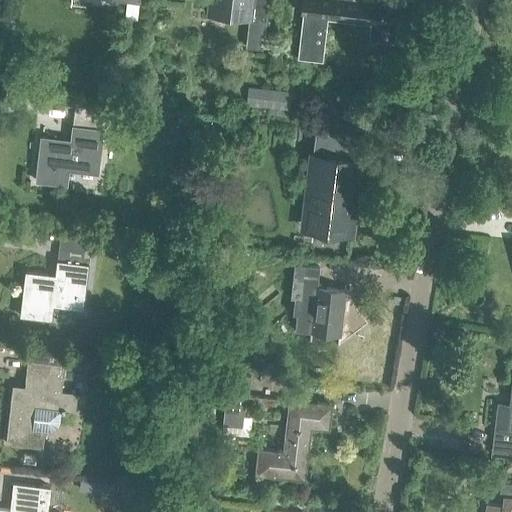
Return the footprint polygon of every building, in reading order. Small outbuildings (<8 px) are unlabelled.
[(249,20),(266,22),(268,8),(253,6),(253,0),(209,0),(208,15),(249,20)] [(398,4),(361,0),(303,0),(297,60),(322,63),(327,20),(369,25),(367,41),(393,44),(398,4)] [(249,20),(246,47),(263,49),(266,22),(249,20)] [(249,88),(247,105),(289,109),(290,92),(249,88)] [(98,130),(101,106),(75,103),(71,141),(41,138),(36,182),(66,186),(68,171),(99,174),(104,131),(98,130)] [(111,109),(104,108),(103,118),(110,119),(111,109)] [(311,156),(306,203),(317,205),(314,232),(351,236),(358,174),(360,161),(336,158),(311,156)] [(60,238),(56,277),(26,273),(21,317),(51,320),(53,307),(83,310),(88,266),(82,266),(85,241),(60,238)] [(344,291),(342,290),(316,287),(318,268),(293,266),(290,298),(294,299),(292,315),(296,315),(294,331),(339,336),(344,291)] [(66,357),(64,376),(83,379),(85,359),(66,357)] [(13,386),(6,445),(43,449),(45,431),(48,431),(52,430),(58,425),(60,422),(61,414),(64,414),(64,412),(75,413),(77,394),(61,392),(64,366),(28,362),(26,375),(38,377),(36,389),(13,386)] [(497,403),(494,428),(511,429),(511,371),(509,393),(508,405),(497,403)] [(228,376),(223,427),(242,429),(246,399),(249,399),(251,378),(228,376)] [(259,451),(256,476),(283,479),(283,480),(306,483),(312,431),(328,432),(331,406),(289,402),(283,453),(259,451)] [(511,429),(494,428),(491,452),(511,454),(511,429)] [(91,481),(89,492),(101,493),(102,482),(91,481)] [(501,506),(487,504),(485,504),(483,511),(511,511),(511,484),(499,483),(498,496),(502,497),(501,506)] [(0,509),(0,511),(47,511),(50,488),(14,484),(11,511),(0,509)] [(202,511),(204,493),(185,492),(184,511),(202,511)]
